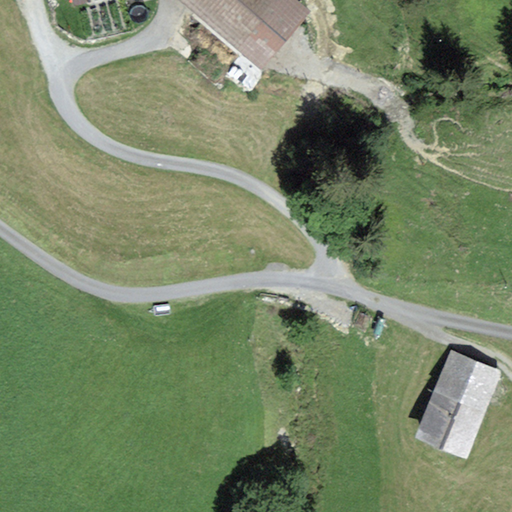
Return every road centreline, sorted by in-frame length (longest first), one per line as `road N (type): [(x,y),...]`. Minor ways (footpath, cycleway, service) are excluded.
road 1 (track): [(0,224),(98,293),(138,298),(327,280),(511,331)]
road 2 (track): [(162,0),(167,20),(64,77),(70,111),(107,145),(262,191),(333,282)]
road 3 (track): [(511,372),(333,282)]
